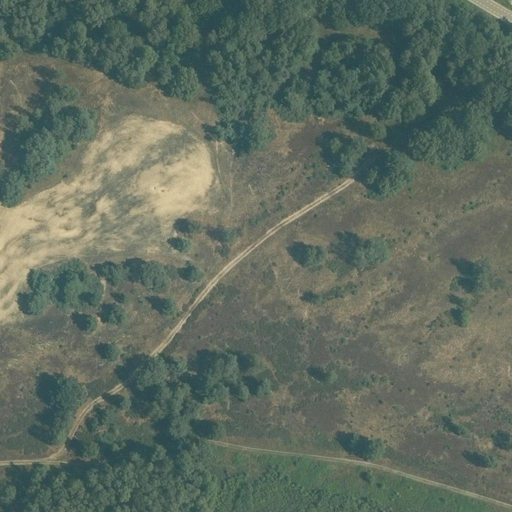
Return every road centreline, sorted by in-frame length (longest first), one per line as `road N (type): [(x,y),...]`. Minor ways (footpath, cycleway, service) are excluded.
road 1 (track): [(59,461),(85,410),(143,369),(213,281),(369,159),(459,105),(511,41)]
road 2 (track): [(511,502),(328,456),(194,438),(93,460),(0,462)]
